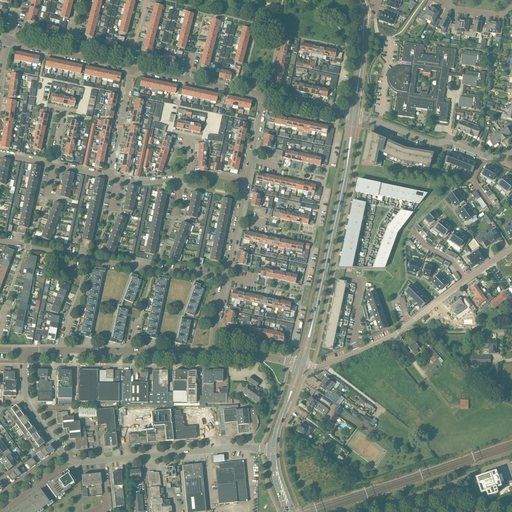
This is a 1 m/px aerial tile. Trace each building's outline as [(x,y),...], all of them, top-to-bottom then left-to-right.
[(402,1),(398,0),(395,0),(395,2),(389,0),(388,0),(388,2),(387,1),(386,5),(386,6),(396,9),(397,6),(400,7),(402,1)] [(425,19),(428,21),(434,10),(431,8),(430,9),(428,8),(425,14),(421,12),(417,18),(423,21),(425,19)] [(437,11),(434,10),(428,21),(431,22),(430,25),(435,28),(438,21),(435,20),(439,13),(436,12),(437,11)] [(391,25),(393,19),(396,20),(398,14),(391,12),(389,15),(383,13),(380,21),(391,25)] [(441,23),(438,21),(435,28),(440,30),(442,28),(445,29),(450,20),(449,19),(449,18),(446,17),(445,17),(441,23)] [(213,19),(211,25),(219,27),(222,28),(223,23),(220,21),(213,19)] [(451,34),(460,36),(462,20),(458,20),(458,21),(456,20),(455,27),(452,27),(451,34)] [(461,32),(461,33),(464,33),(464,36),(470,37),(471,29),(467,29),(468,22),(467,22),(467,21),(462,20),(461,32)] [(474,30),(471,29),(470,37),(475,38),(476,33),(480,34),(481,23),(480,23),(480,22),(476,21),(476,22),(475,22),(474,30)] [(492,34),(494,22),(489,21),(489,22),(488,22),(487,29),(483,28),(482,36),(488,37),(489,33),(492,34)] [(498,22),(494,22),(492,34),(496,34),(495,37),(501,38),(502,31),(499,30),(500,24),(498,23),(498,22)] [(51,35),(53,26),(50,25),(50,26),(47,25),(45,31),(37,28),(36,32),(45,35),(45,33),(51,35)] [(105,35),(101,34),(100,39),(95,38),(94,41),(103,44),(105,35)] [(105,40),(103,48),(109,50),(112,39),(106,37),(105,40)] [(238,38),(236,44),(239,45),(247,47),(248,41),(241,39),(238,38)] [(293,47),(293,48),(294,48),(298,48),(299,45),(295,44),(295,45),(290,44),(291,41),(283,39),(282,45),(293,47)] [(437,57),(421,54),(421,51),(423,51),(424,45),(404,42),(401,62),(411,63),(410,68),(403,67),(402,67),(400,67),(399,67),(398,67),(397,67),(397,68),(396,68),(395,69),(394,69),(393,70),(392,71),(391,72),(391,73),(390,74),(390,75),(389,76),(389,77),(389,78),(387,77),(387,79),(387,82),(388,84),(389,87),(390,89),(392,91),(395,92),(397,93),(397,96),(394,116),(414,118),(415,112),(413,112),(413,108),(430,110),(429,114),(427,114),(426,120),(447,123),(449,103),(443,102),(446,83),(447,84),(449,75),(463,77),(462,80),(464,80),(462,97),(460,97),(459,97),(458,105),(463,105),(462,108),(479,110),(480,98),(476,97),(476,95),(465,94),(466,85),(471,86),(470,88),(475,88),(475,87),(481,88),(481,84),(484,84),(485,72),(480,71),(480,73),(468,72),(469,66),(482,68),(484,56),(479,55),(480,53),(464,51),(463,55),(462,55),(462,54),(461,64),(466,64),(465,75),(463,75),(449,73),(444,72),(444,68),(454,69),(456,50),(436,47),(435,53),(438,53),(437,57)] [(314,46),(308,44),(306,56),(309,57),(309,53),(312,54),(314,46)] [(19,64),(20,61),(22,53),(16,52),(14,63),(19,64)] [(292,90),(298,91),(300,83),(301,79),(293,78),(292,83),(294,83),(292,90)] [(304,93),(310,94),(312,82),(309,81),(308,85),(306,85),(304,93)] [(177,86),(171,85),(169,92),(168,94),(171,95),(172,94),(177,95),(178,94),(179,89),(176,88),(177,86)] [(73,87),(72,87),(71,90),(71,91),(70,95),(68,105),(74,107),(76,97),(73,96),(74,91),(77,91),(78,88),(73,87)] [(182,89),(179,89),(178,94),(181,95),(187,96),(188,88),(182,87),(182,89)] [(9,91),(8,97),(16,98),(16,96),(24,97),(23,102),(25,102),(27,102),(27,101),(28,94),(24,94),(21,93),(9,91)] [(51,102),(57,103),(58,95),(59,91),(56,91),(55,95),(52,94),(51,102)] [(143,107),(150,109),(150,108),(154,109),(155,103),(152,102),(151,105),(143,104),(144,101),(136,99),(135,105),(143,107)] [(243,111),(244,108),(246,100),(240,99),(238,107),(237,110),(243,111)] [(34,119),(36,119),(47,121),(48,115),(46,115),(47,111),(40,109),(39,113),(40,114),(37,113),(35,114),(34,119)] [(142,113),(134,111),(132,117),(143,119),(144,116),(141,115),(142,113)] [(71,120),(70,126),(81,128),(82,123),(80,122),(80,119),(74,117),(74,121),(71,120)] [(143,119),(132,117),(131,123),(142,125),(143,119)] [(178,120),(176,128),(182,129),(184,118),(185,117),(181,117),(181,121),(178,120)] [(112,122),(102,120),(101,126),(111,128),(112,122)] [(196,121),(193,120),(192,123),(190,123),(188,130),(194,132),(196,121)] [(247,122),(239,120),(238,125),(236,125),(235,125),(234,128),(238,129),(246,130),(247,124),(246,124),(247,122)] [(462,132),(465,124),(466,121),(464,120),(462,123),(460,122),(457,130),(462,132)] [(303,133),(305,122),(299,121),(298,129),(297,132),(303,133)] [(303,133),(309,134),(311,123),(305,122),(303,133)] [(465,134),(467,135),(471,123),(469,122),(468,125),(465,124),(462,132),(466,133),(465,134)] [(315,132),(317,124),(311,123),(309,134),(311,135),(312,132),(315,132)] [(101,132),(109,134),(111,128),(101,126),(99,125),(98,128),(102,129),(101,132)] [(476,125),(474,129),(472,136),(473,137),(474,136),(478,137),(480,130),(478,129),(479,126),(476,125)] [(131,126),(129,132),(137,134),(137,133),(139,127),(131,126)] [(500,128),(502,131),(507,138),(508,137),(508,136),(511,133),(506,127),(504,129),(502,127),(500,128)] [(496,131),(503,141),(507,138),(502,131),(500,133),(498,130),(496,131)] [(493,137),(498,143),(501,141),(502,142),(503,141),(496,131),(494,133),(495,135),(493,137)] [(161,139),(160,141),(171,144),(172,139),(170,138),(171,134),(166,133),(165,133),(164,136),(165,136),(164,139),(162,138),(161,139)] [(405,149),(380,138),(368,133),(362,165),(381,167),(383,158),(400,165),(429,170),(433,156),(433,155),(435,155),(434,155),(435,155),(435,154),(405,149)] [(214,136),(214,139),(213,142),(219,142),(222,143),(224,135),(218,134),(217,136),(214,136)] [(498,143),(493,137),(491,134),(489,136),(491,138),(488,140),(493,147),(498,143)] [(99,143),(107,145),(108,139),(100,138),(96,137),(95,140),(100,141),(99,143)] [(76,140),(68,138),(66,144),(74,145),(74,146),(77,146),(78,140),(76,140)] [(26,141),(23,141),(22,147),(25,148),(26,145),(33,146),(33,149),(41,151),(42,145),(34,143),(32,143),(32,142),(26,141)] [(159,144),(158,147),(161,148),(169,150),(170,150),(171,148),(170,147),(171,144),(160,141),(159,144)] [(264,147),(267,147),(270,148),(274,149),(275,149),(276,143),(273,142),(273,143),(265,141),(264,147)] [(10,143),(2,142),(1,148),(9,149),(9,146),(17,147),(16,150),(20,151),(21,144),(17,144),(10,143)] [(106,151),(93,148),(93,151),(97,152),(97,155),(105,157),(106,151)] [(167,156),(169,150),(161,148),(160,150),(157,149),(156,152),(157,153),(159,153),(167,156)] [(74,155),(80,156),(79,158),(83,159),(84,154),(81,153),(73,151),(65,149),(65,152),(64,153),(63,154),(64,155),(67,156),(66,160),(73,162),(73,159),(72,157),(74,156),(74,155)] [(299,153),(297,161),(303,162),(305,154),(305,151),(303,150),(302,154),(299,153)] [(232,158),(240,159),(241,154),(234,152),(230,151),(230,154),(233,155),(232,158)] [(159,153),(157,153),(156,155),(158,156),(157,159),(165,161),(167,156),(159,153)] [(449,153),(445,162),(451,164),(454,155),(449,153)] [(454,155),(451,164),(456,166),(459,157),(454,155)] [(459,157),(456,166),(461,168),(465,160),(459,157)] [(0,164),(0,165),(8,167),(10,160),(1,158),(0,164)] [(166,162),(165,161),(157,159),(157,162),(154,161),(153,164),(163,167),(164,164),(165,164),(166,162)] [(102,168),(103,162),(93,160),(92,163),(95,164),(94,167),(102,168)] [(465,160),(461,168),(467,170),(470,162),(465,160)] [(123,161),(122,166),(134,169),(134,167),(133,166),(130,165),(131,162),(123,161)] [(210,163),(210,162),(198,162),(198,165),(196,165),(196,167),(197,167),(197,168),(200,168),(200,171),(207,171),(207,169),(208,169),(208,166),(210,165),(210,164),(210,163)] [(470,162),(467,170),(472,173),(476,164),(470,162)] [(238,171),(239,165),(228,163),(228,166),(231,166),(230,169),(238,171)] [(163,167),(153,164),(151,171),(154,172),(154,170),(162,173),(163,167)] [(32,165),(30,171),(39,173),(40,167),(32,165)] [(483,169),(480,174),(487,178),(493,169),(488,166),(485,171),(483,169)] [(493,169),(487,178),(487,179),(494,183),(497,178),(495,176),(498,172),(493,169)] [(39,173),(30,171),(29,177),(38,179),(39,173)] [(72,180),(73,174),(65,172),(63,179),(72,180)] [(268,183),(270,176),(264,174),(262,186),(264,187),(265,183),(268,183)] [(38,179),(29,177),(28,183),(36,185),(38,179)] [(500,179),(497,183),(498,185),(498,186),(502,189),(502,190),(510,180),(505,177),(502,181),(500,179)] [(93,185),(102,187),(104,180),(95,178),(93,185)] [(502,189),(501,190),(508,196),(511,190),(511,188),(511,187),(511,182),(510,180),(502,190),(502,189)] [(380,185),(358,181),(340,268),(349,268),(352,268),(366,204),(375,206),(378,195),(380,185)] [(36,185),(28,183),(26,190),(35,191),(36,185)] [(307,200),(306,203),(311,204),(313,205),(314,201),(312,201),(312,199),(310,198),(310,196),(311,193),(315,194),(315,193),(316,190),(316,187),(316,186),(310,184),(309,192),(307,200)] [(129,185),(127,192),(136,194),(137,187),(129,185)] [(453,193),(448,197),(451,202),(460,196),(461,195),(456,188),(452,191),(453,193)] [(35,191),(26,190),(25,196),(34,198),(35,191)] [(70,193),(61,191),(59,197),(68,199),(70,193)] [(158,192),(156,198),(165,200),(167,193),(158,192)] [(192,192),(191,198),(200,200),(201,194),(192,192)] [(426,195),(417,193),(415,203),(419,204),(426,195)] [(80,195),(77,194),(76,201),(72,200),(71,204),(77,205),(78,201),(80,195)] [(252,200),(263,202),(263,198),(261,198),(262,195),(254,194),(252,200)] [(34,198),(25,196),(24,202),(32,204),(34,198)] [(460,196),(451,202),(455,207),(459,204),(461,206),(465,203),(460,196)] [(155,204),(164,206),(165,200),(156,198),(155,204)] [(200,200),(191,198),(190,204),(198,206),(200,200)] [(222,198),(221,204),(230,206),(231,200),(222,198)] [(24,202),(22,208),(31,210),(32,204),(24,202)] [(54,202),(52,208),(60,211),(63,205),(54,202)] [(132,212),(133,206),(125,204),(123,210),(132,212)] [(164,206),(155,204),(154,210),(163,212),(164,206)] [(198,206),(190,204),(188,211),(197,212),(198,206)] [(229,212),(230,206),(221,204),(220,211),(229,212)] [(463,209),(459,212),(462,217),(472,210),(473,210),(469,205),(468,206),(466,204),(462,207),(463,209)] [(281,207),(282,206),(279,205),(278,210),(275,209),(273,217),(279,219),(281,207)] [(30,216),(31,210),(22,208),(21,214),(30,216)] [(50,214),(58,217),(60,211),(52,208),(50,214)] [(152,216),(161,218),(163,212),(154,210),(152,216)] [(286,212),(285,220),(291,221),(293,210),(290,210),(289,213),(286,212)] [(472,210),(462,217),(466,222),(470,219),(472,221),(477,217),(472,210)] [(197,212),(188,211),(187,217),(196,219),(197,212)] [(227,219),(229,212),(220,211),(219,217),(227,219)] [(412,214),(400,211),(398,215),(406,221),(412,214)] [(426,219),(425,220),(429,224),(428,225),(430,227),(431,226),(435,222),(434,220),(438,216),(434,212),(426,219)] [(20,221),(29,222),(30,216),(21,214),(20,221)] [(50,214),(48,220),(56,223),(58,217),(50,214)] [(406,221),(398,215),(394,219),(403,226),(406,221)] [(118,216),(116,222),(124,225),(127,219),(118,216)] [(151,223),(160,224),(161,218),(152,216),(151,223)] [(226,225),(227,219),(219,217),(217,223),(226,225)] [(403,226),(394,219),(391,223),(399,230),(403,226)] [(48,220),(45,226),(54,229),(56,223),(48,220)] [(18,227),(20,227),(23,228),(26,229),(27,229),(29,222),(20,221),(18,227)] [(437,223),(432,229),(439,235),(439,234),(447,224),(442,221),(439,225),(437,223)] [(114,227),(122,231),(124,225),(116,222),(114,227)] [(182,222),(179,228),(188,231),(190,225),(182,222)] [(160,224),(151,223),(150,229),(159,231),(160,224)] [(225,231),(226,225),(217,223),(216,229),(225,231)] [(399,230),(391,223),(387,228),(387,230),(397,233),(399,230)] [(447,224),(439,234),(443,237),(443,238),(445,240),(450,234),(448,232),(451,228),(447,224)] [(45,226),(43,232),(52,235),(54,229),(45,226)] [(111,233),(120,237),(122,231),(114,227),(111,233)] [(186,237),(188,231),(179,228),(177,234),(186,237)] [(159,231),(150,229),(149,235),(157,237),(159,231)] [(215,235),(224,237),(225,231),(216,229),(215,235)] [(397,233),(387,230),(385,235),(395,239),(397,233)] [(491,244),(495,242),(495,241),(495,240),(496,239),(497,240),(500,238),(494,230),(481,239),(479,236),(475,238),(479,244),(483,242),(486,247),(491,244)] [(49,241),(52,235),(43,232),(41,238),(49,241)] [(450,237),(448,240),(455,245),(461,235),(456,232),(453,236),(451,235),(450,237)] [(109,239),(117,242),(120,237),(111,233),(109,239)] [(256,242),(258,234),(252,233),(250,241),(249,245),(253,245),(253,242),(256,242)] [(82,240),(84,240),(87,241),(90,242),(91,242),(92,236),(83,234),(82,240)] [(184,243),(186,237),(177,234),(175,240),(184,243)] [(157,237),(149,235),(147,241),(156,243),(157,237)] [(222,244),(224,237),(215,235),(213,242),(222,244)] [(395,239),(385,235),(383,240),(393,244),(395,239)] [(461,235),(455,245),(462,249),(465,244),(463,243),(466,238),(461,235)] [(268,245),(269,237),(263,236),(261,248),(264,248),(265,244),(268,245)] [(279,247),(281,239),(275,238),(273,249),(272,249),(272,250),(276,250),(276,247),(279,247)] [(107,245),(115,248),(117,242),(109,239),(107,245)] [(173,246),(181,249),(184,243),(175,240),(173,246)] [(393,244),(383,240),(381,245),(391,249),(393,244)] [(147,241),(146,247),(155,249),(156,243),(147,241)] [(221,250),(222,244),(213,242),(212,248),(221,250)] [(298,243),(296,253),(302,254),(302,251),(303,248),(309,250),(310,244),(304,243),(304,244),(298,243)] [(115,248),(107,245),(105,251),(113,254),(115,248)] [(391,249),(381,245),(379,250),(389,254),(391,249)] [(6,246),(5,248),(4,247),(2,254),(4,255),(5,254),(11,257),(14,251),(11,250),(12,247),(6,246)] [(179,255),(181,249),(173,246),(170,252),(179,255)] [(149,254),(153,255),(154,255),(155,249),(146,247),(145,254),(146,254),(149,254)] [(220,256),(221,250),(212,248),(211,254),(220,256)] [(478,248),(471,253),(471,254),(472,254),(478,264),(483,260),(480,256),(483,254),(478,248)] [(389,254),(379,250),(378,255),(388,259),(389,254)] [(182,256),(179,255),(170,252),(168,258),(177,261),(180,262),(182,256)] [(242,252),(240,258),(251,261),(252,258),(249,257),(249,254),(242,252)] [(4,255),(2,260),(9,262),(11,257),(5,254),(4,255)] [(218,262),(220,256),(211,254),(209,260),(218,262)] [(466,256),(464,258),(468,264),(470,263),(474,267),(478,264),(472,254),(471,254),(467,257),(466,256)] [(388,259),(378,255),(376,260),(386,264),(388,259)] [(251,264),(251,261),(240,258),(239,264),(242,265),(245,266),(248,266),(248,267),(250,267),(251,264)] [(0,265),(7,268),(9,262),(2,260),(0,259),(0,265)] [(413,259),(409,272),(415,274),(417,268),(419,269),(419,268),(421,269),(423,263),(421,262),(413,259)] [(511,266),(509,261),(502,266),(506,272),(502,274),(507,281),(511,278),(509,275),(511,273),(511,266)] [(424,263),(422,270),(425,271),(423,276),(429,278),(433,265),(424,263)] [(269,267),(269,266),(266,265),(265,269),(262,268),(261,274),(261,276),(267,277),(269,267)] [(105,269),(95,267),(94,271),(81,333),(80,336),(91,338),(91,335),(90,335),(103,272),(104,273),(105,269)] [(34,269),(27,268),(26,274),(33,275),(33,276),(35,276),(36,272),(39,273),(39,270),(34,269)] [(435,278),(432,282),(436,286),(445,277),(441,273),(439,275),(438,273),(434,277),(435,278)] [(141,278),(131,274),(130,277),(131,278),(123,300),(133,303),(141,281),(140,281),(141,278)] [(169,278),(158,275),(158,279),(157,279),(146,334),(146,337),(156,339),(157,336),(155,336),(166,280),(168,281),(169,278)] [(445,277),(436,286),(440,291),(444,287),(445,289),(449,285),(448,283),(449,281),(445,277)] [(57,284),(56,287),(58,288),(60,289),(67,291),(69,286),(58,281),(57,284)] [(481,289),(485,285),(482,281),(477,285),(481,289)] [(204,287),(194,283),(193,286),(195,287),(185,313),(194,317),(203,290),(204,287)] [(412,285),(405,292),(409,296),(416,289),(412,285)] [(477,285),(471,290),(477,298),(483,294),(485,292),(486,291),(484,288),(481,291),(480,290),(478,287),(477,285)] [(33,287),(23,286),(22,291),(29,293),(32,294),(34,288),(33,288),(33,287)] [(64,297),(67,291),(60,289),(59,292),(54,290),(52,292),(58,294),(64,297)] [(416,289),(409,296),(413,300),(420,293),(416,289)] [(236,308),(237,304),(239,292),(234,291),(232,299),(235,299),(233,307),(230,306),(229,310),(235,311),(236,308)] [(510,296),(506,291),(503,293),(503,292),(489,303),(493,309),(507,299),(507,298),(510,296)] [(244,301),(245,293),(239,292),(237,304),(240,305),(241,300),(244,301)] [(377,297),(376,292),(366,295),(368,300),(377,297)] [(420,293),(413,300),(417,304),(424,297),(420,293)] [(50,298),(55,300),(62,303),(64,297),(58,294),(56,298),(51,296),(50,298)] [(257,296),(251,294),(249,306),(251,307),(252,303),(255,303),(257,296)] [(477,298),(474,301),(478,307),(488,300),(489,302),(491,301),(493,299),(489,294),(486,297),(483,294),(477,298)] [(379,302),(377,297),(368,300),(370,306),(379,302)] [(424,297),(417,304),(422,308),(428,301),(424,297)] [(267,306),(266,309),(272,310),(272,307),(273,307),(274,299),(268,298),(267,306)] [(278,308),(280,301),(274,299),(273,307),(272,307),(272,310),(272,311),(275,312),(276,308),(278,308)] [(452,303),(449,306),(454,313),(460,308),(462,311),(468,306),(469,308),(472,306),(467,299),(464,301),(464,302),(462,303),(459,299),(455,301),(452,303)] [(55,300),(53,305),(60,308),(62,303),(55,300)] [(284,310),(286,302),(280,301),(278,308),(278,311),(279,312),(281,310),(281,309),(284,310)] [(284,310),(284,312),(289,314),(290,311),(296,312),(297,309),(297,307),(291,305),(292,303),(286,302),(284,310)] [(381,307),(379,302),(370,306),(372,311),(381,307)] [(60,308),(53,305),(51,311),(58,314),(60,308)] [(383,312),(381,307),(372,311),(374,316),(383,312)] [(18,315),(25,316),(25,317),(28,317),(28,314),(30,314),(31,312),(26,311),(19,309),(18,315)] [(128,310),(118,309),(112,339),(110,339),(109,342),(120,344),(121,341),(128,310)] [(433,318),(432,318),(432,319),(433,318),(436,323),(440,321),(442,324),(443,324),(446,328),(454,322),(451,317),(446,310),(443,313),(442,312),(440,314),(440,313),(433,318)] [(236,319),(244,321),(244,320),(249,321),(250,316),(241,314),(241,316),(245,317),(245,319),(239,318),(239,317),(236,316),(237,313),(229,311),(228,317),(236,319)] [(385,318),(383,312),(374,316),(376,321),(385,318)] [(386,323),(385,318),(376,321),(377,326),(386,323)] [(190,321),(181,319),(177,340),(175,340),(174,343),(185,345),(185,342),(186,342),(190,321)] [(16,321),(15,327),(22,328),(23,328),(26,329),(26,326),(25,326),(26,323),(23,322),(16,321)] [(256,328),(257,323),(254,323),(253,328),(250,327),(248,335),(254,336),(256,328)] [(388,328),(386,323),(377,326),(379,331),(382,330),(388,328)] [(22,328),(22,331),(31,333),(29,338),(32,339),(34,331),(31,330),(26,329),(23,328),(22,328)] [(272,340),(278,341),(280,330),(277,330),(276,332),(273,332),(272,340)] [(39,332),(36,331),(34,341),(39,342),(40,335),(46,337),(47,337),(47,340),(54,341),(55,335),(43,333),(43,332),(39,332)] [(496,348),(496,341),(483,341),(483,348),(490,348),(490,354),(496,354),(496,348)] [(419,347),(415,342),(408,347),(412,352),(414,354),(418,352),(416,349),(419,347)] [(444,362),(430,346),(428,347),(430,350),(425,354),(433,364),(438,360),(441,364),(444,362)] [(491,364),(491,355),(471,356),(466,356),(466,360),(471,360),(471,366),(476,366),(476,364),(491,364)] [(63,367),(57,367),(56,368),(56,373),(57,373),(57,388),(57,405),(71,405),(72,370),(71,370),(71,369),(64,368),(63,367)] [(202,371),(202,403),(224,404),(224,394),(213,393),(213,382),(217,382),(217,380),(222,380),(222,382),(222,372),(223,372),(223,371),(218,370),(215,370),(215,369),(213,369),(213,370),(213,371),(202,371)] [(3,391),(3,396),(10,396),(15,396),(16,396),(16,395),(16,391),(16,389),(16,386),(16,377),(14,376),(14,373),(14,372),(13,372),(10,372),(10,370),(3,370),(3,391)] [(38,392),(37,402),(51,402),(52,392),(52,382),(47,382),(47,377),(47,373),(47,370),(41,370),(39,370),(38,370),(38,377),(38,382),(38,392)] [(97,370),(78,370),(77,401),(118,402),(119,371),(105,370),(97,370)] [(122,403),(122,405),(147,405),(147,406),(149,406),(149,393),(147,393),(147,383),(140,383),(130,383),(131,371),(131,370),(124,370),(124,377),(122,377),(122,398),(122,400),(122,403)] [(149,393),(149,406),(169,407),(169,406),(173,406),(173,403),(172,393),(167,393),(167,390),(167,371),(152,371),(152,393),(149,393)] [(186,371),(174,371),(174,381),(172,382),(172,393),(173,403),(196,403),(196,385),(195,385),(195,381),(196,381),(196,380),(197,380),(197,377),(196,377),(196,372),(195,372),(195,371),(191,371),(188,371),(188,372),(186,372),(186,371)] [(248,385),(248,384),(242,393),(258,404),(264,396),(257,391),(258,388),(256,387),(260,382),(252,376),(248,381),(250,383),(248,385)] [(326,378),(322,384),(340,397),(343,394),(336,389),(340,384),(337,382),(335,384),(332,382),(326,378)] [(336,403),(340,397),(322,384),(319,387),(325,391),(327,392),(324,396),(336,403)] [(332,402),(324,396),(324,397),(323,397),(320,400),(321,400),(320,401),(329,407),(329,406),(330,407),(332,403),(332,402)] [(317,402),(311,397),(306,405),(303,402),(300,407),(310,413),(314,408),(318,411),(317,412),(324,417),(329,410),(317,402)] [(364,406),(367,403),(361,398),(358,401),(364,406)] [(469,400),(460,400),(460,405),(460,409),(468,409),(469,400)] [(5,410),(11,418),(21,411),(17,405),(12,409),(10,406),(5,410)] [(238,411),(238,405),(228,406),(218,406),(221,432),(221,430),(225,430),(226,436),(228,436),(249,434),(251,433),(252,433),(254,432),(255,431),(256,429),(257,428),(257,426),(257,425),(257,420),(256,412),(254,410),(252,410),(238,411)] [(63,407),(42,407),(68,442),(69,441),(71,444),(70,444),(75,451),(96,449),(94,433),(83,434),(81,432),(63,407)] [(357,413),(352,409),(349,413),(356,418),(358,415),(356,414),(357,413)] [(15,423),(25,417),(21,411),(11,418),(9,419),(14,425),(15,424),(15,423)] [(339,418),(333,414),(328,421),(334,425),(339,418)] [(373,420),(365,415),(361,420),(369,425),(373,420)] [(15,424),(19,429),(29,422),(25,417),(15,423),(15,424)] [(19,429),(23,434),(33,428),(29,422),(19,429)] [(303,424),(298,431),(304,436),(307,438),(310,434),(314,428),(310,425),(308,428),(303,424)] [(27,440),(37,433),(33,428),(23,434),(27,440)] [(27,440),(31,445),(41,439),(37,433),(27,440)] [(41,439),(31,445),(37,454),(44,449),(45,448),(43,445),(45,444),(41,439)] [(0,454),(3,453),(5,455),(10,451),(8,449),(5,444),(3,445),(0,447),(0,454)] [(45,448),(44,449),(48,455),(53,452),(49,445),(45,448)] [(48,455),(44,449),(37,454),(33,456),(35,458),(37,456),(41,461),(48,455)] [(10,451),(5,455),(6,457),(1,462),(4,467),(14,460),(10,455),(11,454),(10,451)] [(345,456),(341,453),(337,458),(341,461),(345,456)] [(33,456),(22,465),(23,466),(26,464),(30,469),(36,464),(33,461),(36,459),(35,458),(33,456)] [(345,458),(340,466),(343,468),(348,460),(345,458)] [(15,470),(22,465),(20,462),(17,465),(14,460),(4,467),(8,471),(13,467),(15,470)] [(220,470),(216,470),(217,485),(219,505),(248,502),(246,481),(244,461),(228,463),(219,463),(219,465),(220,470)] [(205,511),(202,473),(201,464),(192,465),(182,466),(186,511),(205,511)] [(23,466),(22,465),(15,470),(12,472),(16,479),(24,473),(20,469),(23,466)] [(173,470),(172,467),(166,468),(166,471),(165,471),(166,478),(175,477),(175,470),(173,470)] [(140,479),(139,470),(129,471),(130,483),(133,482),(133,479),(140,479)] [(149,487),(150,511),(170,511),(169,500),(163,500),(162,488),(160,488),(159,471),(148,472),(148,482),(151,482),(151,487),(149,487)] [(11,482),(16,479),(12,472),(6,476),(11,482)] [(65,472),(50,483),(50,482),(49,483),(46,486),(56,499),(70,488),(69,486),(75,481),(69,473),(67,475),(65,472)] [(125,506),(121,472),(112,473),(115,502),(116,507),(125,506)] [(501,487),(496,472),(476,478),(481,493),(486,492),(488,496),(498,493),(496,488),(501,487)] [(40,490),(37,493),(36,492),(35,493),(36,493),(24,501),(23,502),(24,502),(18,506),(17,506),(16,506),(17,507),(9,511),(38,511),(50,504),(40,490)] [(139,511),(143,511),(141,495),(131,496),(132,511),(139,511)]
